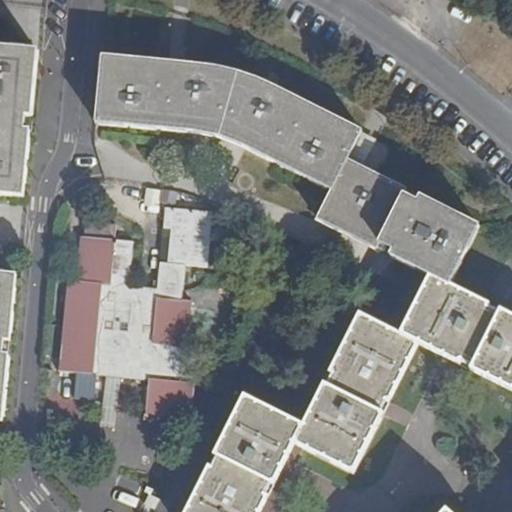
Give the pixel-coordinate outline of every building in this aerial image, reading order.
[(35,85),(38,51),(0,47),(0,422),(3,422),(9,355),(4,355),(5,341),(11,342),(17,275),(0,273),(0,195),(24,197),(30,130),(25,130),(26,117),(32,117),(33,102),(35,85)] [(103,58),(99,90),(96,124),(220,137),(332,192),(348,161),(362,132),(275,89),(259,81),(239,74),(218,69),(201,67),(103,58)] [(377,140),(362,132),(348,161),(363,169),(377,140)] [(363,169),(348,161),(332,192),(318,221),(377,250),(380,245),(393,251),(390,256),(431,276),(450,286),(479,227),(420,198),(418,203),(405,197),(408,191),(377,176),(363,169)] [(192,301),(182,300),(185,265),(208,267),(214,212),(165,208),(164,230),(171,230),(168,263),(160,262),(157,290),(130,286),(134,242),(116,240),(118,224),(86,221),(83,237),(81,237),(77,281),(68,280),(59,372),(94,375),(148,380),(146,414),(193,418),(196,384),(193,383),(194,377),(194,371),(197,346),(188,346),(192,301)] [(210,467),(187,511),(261,511),(269,497),(263,495),(269,483),(274,486),(294,444),(353,473),(383,415),(378,412),(384,401),(389,404),(419,345),(461,366),(463,361),(474,366),(472,372),(511,392),(511,317),(501,312),(498,317),(487,312),(490,307),(450,286),(431,276),(401,335),(360,315),(330,374),(335,376),(330,387),(325,385),(304,426),(245,397),(215,456),(220,459),(215,470),(210,467)] [(376,483),(394,445),(379,438),(362,476),(376,483)]
